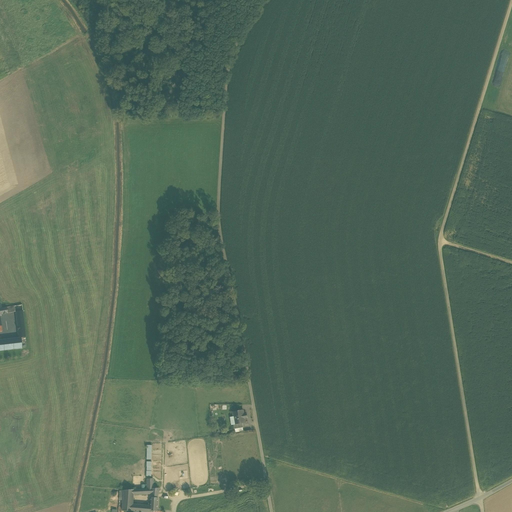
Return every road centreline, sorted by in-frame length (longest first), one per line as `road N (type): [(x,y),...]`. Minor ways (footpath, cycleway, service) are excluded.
road 1 (unclassified): [(271,511),(217,214),(230,56),(264,0)]
road 2 (track): [(479,499),(438,240),(511,0)]
